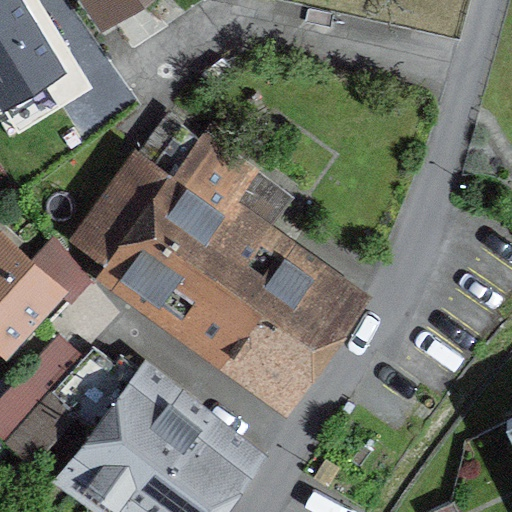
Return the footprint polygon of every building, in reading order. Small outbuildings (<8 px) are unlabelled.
[(31,0),(0,0),(0,68),(53,40),(31,0)] [(82,0),(102,32),(155,0),(82,0)] [(32,193),(94,153),(70,117),(9,157),(32,193)] [(137,159),(78,241),(113,270),(103,284),(287,415),(363,298),(241,205),(255,176),(204,139),(176,181),(137,159)] [(0,231),(0,356),(11,365),(73,293),(0,231)] [(0,435),(10,444),(81,359),(57,339),(0,406),(0,435)] [(145,372),(61,488),(94,511),(228,511),(267,459),(145,372)] [(465,511),(461,498),(437,506),(439,511),(465,511)]
